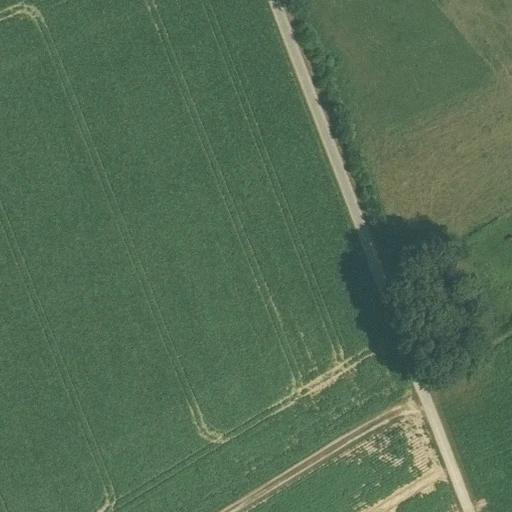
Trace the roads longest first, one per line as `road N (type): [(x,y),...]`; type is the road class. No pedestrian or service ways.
road 1 (residential): [(270,0),(470,511)]
road 2 (track): [(240,511),(403,413),(428,409)]
